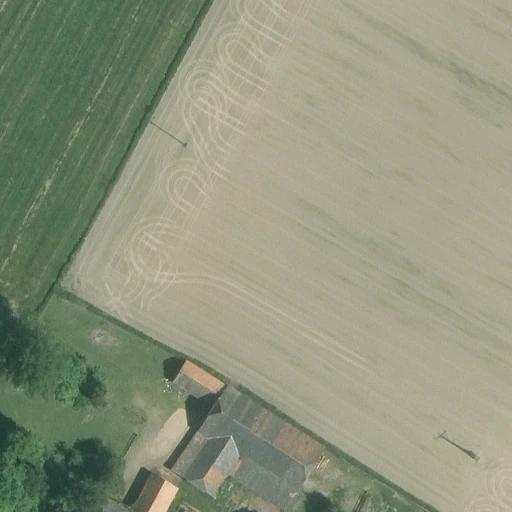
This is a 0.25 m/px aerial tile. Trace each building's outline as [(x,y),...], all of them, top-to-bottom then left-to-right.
[(226,388),(186,362),(173,383),(214,408),(226,388)] [(324,449),(227,388),(226,388),(214,408),(198,432),(208,439),(240,459),(296,495),(324,449)] [(208,439),(198,432),(171,471),(181,478),(208,439)] [(240,459),(208,439),(181,478),(214,499),(229,476),(240,459)] [(240,459),(229,476),(285,511),(296,495),(240,459)] [(151,475),(132,511),(134,511),(165,511),(177,490),(151,475)] [(134,511),(132,511),(106,497),(97,511),(134,511)]
